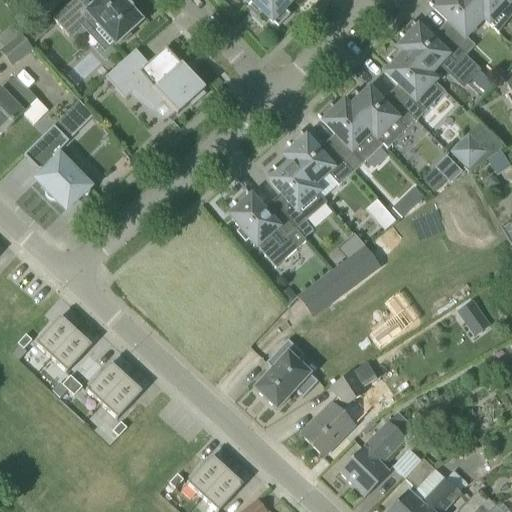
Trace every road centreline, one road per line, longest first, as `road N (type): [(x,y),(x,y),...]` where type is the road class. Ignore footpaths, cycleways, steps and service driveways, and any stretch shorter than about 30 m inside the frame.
road 1 (residential): [(320,511),(72,279)]
road 2 (residential): [(72,279),(273,93)]
road 3 (residential): [(273,93),(369,0)]
road 4 (residential): [(187,0),(273,93)]
